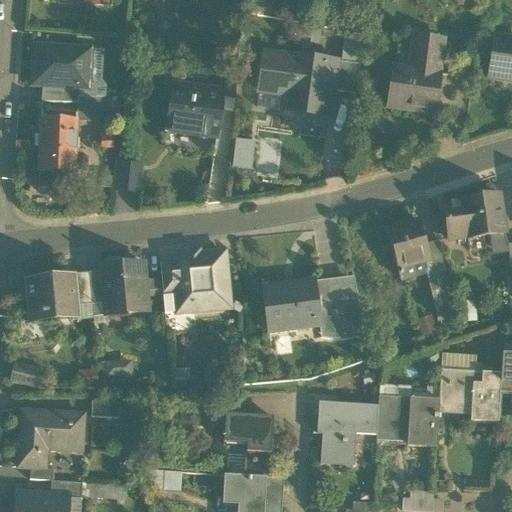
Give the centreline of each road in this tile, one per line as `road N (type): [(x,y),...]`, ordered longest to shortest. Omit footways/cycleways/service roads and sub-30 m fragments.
road 1 (residential): [(0,249),(297,212),(511,152)]
road 2 (residential): [(0,163),(8,0)]
